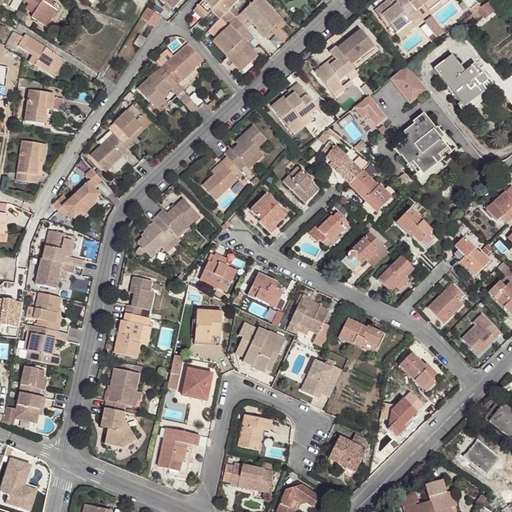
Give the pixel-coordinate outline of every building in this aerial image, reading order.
[(22,0),(23,0),(29,4),(25,9),(34,14),(31,18),(41,24),(47,15),(52,18),(57,10),(51,6),(46,3),(47,0),(22,0)] [(162,0),(172,9),(181,0),(162,0)] [(211,11),(220,20),(220,19),(228,11),(232,7),(239,0),(203,0),(196,8),(205,17),(211,11)] [(253,24),(257,28),(256,30),(264,38),(283,21),(262,0),(255,0),(239,15),(235,19),(236,19),(246,30),(253,24)] [(412,22),(409,19),(417,13),(416,11),(407,0),(394,0),(397,3),(393,6),(391,3),(388,0),(374,11),(387,27),(389,25),(397,34),(412,22)] [(407,0),(416,11),(424,4),(429,11),(440,2),(438,0),(407,0)] [(468,8),(463,2),(459,5),(464,11),(468,8)] [(478,10),(483,16),(484,19),(495,11),(488,2),(480,8),(478,10)] [(470,10),(473,14),(478,10),(480,8),(477,4),(470,10)] [(232,7),(228,11),(235,19),(239,15),(232,7)] [(196,8),(193,11),(202,20),(205,17),(196,8)] [(141,17),(154,28),(161,18),(147,9),(141,17)] [(473,14),(462,23),(466,29),(483,16),(478,10),(473,14)] [(228,11),(220,19),(226,25),(230,22),(232,24),(236,19),(235,19),(228,11)] [(409,19),(412,22),(420,16),(417,13),(409,19)] [(47,15),(41,24),(47,28),(52,18),(47,15)] [(248,60),(251,63),(258,57),(246,44),(253,38),(246,30),(236,19),(232,24),(213,42),(228,58),(238,69),(248,60)] [(434,33),(426,24),(420,29),(428,38),(434,33)] [(361,55),(362,56),(374,47),(361,30),(337,49),(349,64),(361,55)] [(32,56),(29,62),(47,74),(59,57),(25,35),(23,38),(13,32),(5,45),(15,51),(18,46),(32,56)] [(434,33),(428,38),(432,43),(438,38),(434,33)] [(140,37),(135,45),(140,49),(145,40),(140,37)] [(203,61),(188,44),(174,57),(167,50),(155,61),(160,68),(165,73),(176,85),(182,91),(195,80),(194,78),(198,74),(194,69),(203,61)] [(353,84),(351,81),(359,75),(352,68),(349,64),(337,49),(336,48),(329,53),(333,58),(336,61),(330,66),(327,63),(315,72),(335,98),(353,84)] [(349,64),(352,68),(364,59),(362,56),(361,55),(349,64)] [(459,108),(461,111),(486,91),(482,85),(488,81),(475,63),(465,71),(452,56),(434,70),(462,105),(459,108)] [(65,61),(59,57),(47,74),(54,78),(65,61)] [(233,73),(238,69),(228,58),(224,62),(233,73)] [(333,58),(327,63),(330,66),(336,61),(333,58)] [(248,60),(238,69),(241,72),(251,63),(248,60)] [(408,104),(426,91),(408,65),(390,77),(408,104)] [(160,68),(157,72),(162,77),(165,73),(160,68)] [(165,101),(164,100),(162,98),(167,93),(170,90),(176,85),(165,73),(162,77),(157,72),(138,89),(157,109),(165,101)] [(19,78),(18,87),(28,89),(28,87),(37,89),(38,82),(19,78)] [(511,84),(507,79),(501,84),(506,89),(511,84)] [(488,81),(482,85),(486,91),(493,86),(488,81)] [(303,122),(302,121),(309,115),(318,108),(298,84),(288,92),(289,93),(291,96),(286,100),(284,97),(271,107),(291,132),(303,122)] [(176,85),(170,90),(177,97),(183,92),(182,91),(176,85)] [(366,85),(361,89),(368,98),(373,94),(366,85)] [(29,91),(25,122),(44,125),(47,110),(51,111),(52,109),(61,111),(63,99),(53,98),(54,95),(29,91)] [(130,92),(124,98),(128,101),(134,96),(130,92)] [(182,102),(193,114),(198,109),(187,97),(182,102)] [(141,128),(144,131),(150,125),(133,106),(109,129),(111,131),(114,134),(116,137),(123,145),(141,128)] [(413,122),(414,124),(425,115),(423,114),(413,122)] [(303,122),(291,132),(294,136),(314,120),(309,115),(302,121),(303,122)] [(400,156),(408,166),(409,165),(413,162),(420,172),(435,160),(434,159),(448,147),(441,139),(434,130),(435,129),(425,115),(414,124),(403,133),(408,139),(396,148),(401,155),(400,156)] [(260,152),(257,149),(266,140),(253,126),(239,139),(242,142),(238,146),(232,151),(230,149),(225,154),(227,157),(240,171),(245,166),(260,152)] [(141,128),(123,145),(126,148),(144,131),(141,128)] [(434,130),(441,139),(444,137),(437,128),(435,129),(434,130)] [(328,129),(326,130),(339,140),(341,139),(328,129)] [(98,144),(100,147),(114,134),(111,131),(98,144)] [(123,157),(124,159),(131,153),(126,148),(116,137),(114,134),(100,147),(90,156),(106,173),(123,157)] [(22,142),(16,181),(36,184),(39,160),(38,160),(40,144),(22,142)] [(326,158),(331,162),(338,168),(336,170),(349,184),(362,171),(343,153),(329,142),(319,154),(326,159),(326,158)] [(47,145),(40,144),(38,160),(39,160),(44,161),(47,145)] [(452,153),(448,147),(434,159),(435,160),(420,172),(413,162),(409,165),(416,174),(414,176),(422,186),(447,166),(442,161),(452,153)] [(260,152),(245,166),(248,169),(263,155),(260,152)] [(238,180),(235,177),(241,171),(240,171),(227,157),(221,162),(224,166),(218,172),(219,173),(216,176),(215,175),(214,175),(203,186),(216,200),(238,180)] [(221,162),(211,172),(214,175),(215,175),(216,176),(219,173),(218,172),(224,166),(221,162)] [(316,186),(298,168),(283,182),(301,201),(316,186)] [(102,181),(91,170),(85,175),(96,187),(102,181)] [(241,171),(235,177),(238,180),(244,175),(241,171)] [(369,197),(381,209),(392,197),(377,183),(376,184),(363,171),(362,171),(349,184),(365,201),(369,197)] [(404,174),(397,180),(402,184),(408,179),(404,174)] [(256,178),(251,183),(255,188),(260,181),(256,178)] [(80,214),(83,217),(96,204),(93,202),(100,195),(88,183),(68,201),(63,196),(53,206),(58,212),(63,207),(68,213),(74,220),(80,214)] [(316,186),(301,201),(304,204),(319,189),(316,186)] [(500,219),(506,225),(511,219),(511,200),(504,193),(490,206),(486,210),(497,222),(500,219)] [(259,223),(269,233),(276,226),(273,223),(283,212),(266,195),(251,211),(261,221),(259,223)] [(369,197),(365,201),(377,212),(381,209),(369,197)] [(471,203),(475,207),(481,202),(478,198),(471,203)] [(199,217),(184,200),(167,215),(163,211),(157,216),(177,238),(199,217)] [(216,206),(212,210),(218,216),(222,213),(216,206)] [(63,207),(58,212),(63,217),(68,213),(63,207)] [(409,233),(420,243),(423,240),(428,245),(434,238),(430,234),(432,231),(410,209),(396,223),(408,234),(409,233)] [(283,212),(273,223),(276,226),(287,215),(283,212)] [(320,241),(326,247),(344,230),(343,228),(348,223),(338,213),(333,218),(331,217),(331,218),(318,230),(324,236),(320,240),(320,241)] [(143,231),(145,233),(141,236),(143,238),(137,244),(150,258),(161,248),(163,250),(177,238),(157,216),(152,221),(154,223),(156,226),(153,228),(151,225),(150,226),(150,225),(143,231)] [(329,216),(309,235),(317,243),(320,241),(320,240),(324,236),(318,230),(331,218),(329,216)] [(227,221),(223,226),(226,230),(231,224),(227,221)] [(49,232),(42,260),(74,267),(81,268),(83,261),(69,258),(67,257),(71,238),(65,237),(65,235),(49,232)] [(361,264),(361,265),(366,260),(369,257),(367,256),(374,249),(377,252),(383,246),(370,233),(348,254),(347,255),(347,256),(347,258),(349,260),(351,261),(353,261),(355,260),(356,259),(361,264)] [(163,250),(166,254),(180,241),(177,238),(163,250)] [(466,268),(475,277),(490,262),(481,253),(480,254),(464,238),(455,247),(471,263),(466,268)] [(369,257),(366,260),(373,269),(389,253),(383,246),(377,252),(374,249),(367,256),(369,257)] [(454,257),(465,269),(466,268),(471,263),(455,247),(454,257)] [(212,255),(200,280),(227,293),(237,272),(224,266),(227,260),(215,254),(214,256),(212,255)] [(347,256),(347,255),(343,260),(354,271),(361,264),(356,259),(355,260),(353,261),(351,261),(349,260),(347,258),(347,256)] [(414,269),(402,257),(378,280),(390,293),(396,288),(406,277),(414,269)] [(41,260),(36,285),(56,290),(58,279),(63,280),(65,272),(67,273),(73,274),(74,267),(42,260),(41,260)] [(258,275),(247,296),(270,306),(274,297),(280,300),(283,292),(275,288),(271,286),(273,282),(258,275)] [(406,277),(396,288),(399,291),(410,280),(406,277)] [(133,278),(131,288),(135,289),(134,294),(131,307),(127,306),(125,314),(139,317),(141,310),(150,312),(154,293),(149,292),(152,282),(133,278)] [(494,298),(511,316),(511,315),(511,285),(509,283),(505,288),(499,282),(488,293),(494,299),(494,298)] [(464,303),(459,299),(463,295),(452,285),(428,308),(443,324),(464,303)] [(190,290),(187,303),(199,306),(201,292),(190,290)] [(36,309),(34,319),(38,320),(36,328),(58,332),(60,325),(55,324),(58,310),(61,298),(39,294),(36,309)] [(300,295),(291,314),(294,315),(303,296),(300,295)] [(294,315),(290,323),(296,326),(297,323),(310,330),(309,331),(317,335),(312,344),(322,348),(332,328),(323,324),(329,311),(320,307),(310,302),(311,300),(303,296),(294,315)] [(274,297),(270,306),(275,309),(280,300),(274,297)] [(26,317),(34,319),(36,309),(29,307),(26,317)] [(197,311),(195,342),(211,343),(211,334),(221,335),(222,313),(197,311)] [(121,321),(114,353),(137,358),(140,343),(139,343),(143,326),(148,327),(150,319),(139,317),(125,314),(124,322),(121,321)] [(485,342),(488,345),(495,339),(486,330),(491,324),(482,315),(474,322),(477,325),(463,340),(475,352),(485,342)] [(347,320),(338,339),(353,346),(353,344),(362,348),(365,341),(376,346),(382,334),(367,327),(366,329),(347,320)] [(290,323),(287,330),(292,332),(296,326),(290,323)] [(245,324),(243,328),(256,334),(258,330),(245,324)] [(24,351),(18,349),(16,357),(58,366),(60,358),(52,356),(55,340),(66,342),(68,334),(58,332),(36,328),(26,325),(25,330),(29,331),(24,351)] [(140,343),(147,345),(151,328),(148,327),(143,326),(139,343),(140,343)] [(243,328),(239,336),(243,338),(237,351),(246,356),(244,359),(243,362),(253,367),(253,368),(264,373),(265,370),(274,351),(279,354),(286,340),(269,332),(269,334),(258,329),(258,330),(256,334),(243,328)] [(195,342),(194,345),(220,346),(221,335),(211,334),(211,343),(195,342)] [(485,342),(475,352),(478,356),(488,345),(485,342)] [(274,351),(265,370),(271,372),(279,354),(274,351)] [(399,366),(422,389),(431,380),(436,375),(428,367),(426,369),(424,366),(411,354),(399,366)] [(176,356),(168,385),(175,387),(183,358),(176,356)] [(315,362),(302,391),(316,398),(317,393),(320,394),(330,399),(342,371),(326,364),(325,366),(315,362)] [(24,367),(18,393),(19,393),(38,397),(40,389),(42,379),(44,371),(24,367)] [(106,401),(104,409),(124,413),(125,405),(132,407),(136,392),(139,374),(114,369),(111,386),(107,402),(106,401)] [(188,370),(182,396),(207,402),(212,375),(188,370)] [(431,380),(422,389),(426,393),(435,384),(431,380)] [(144,394),(136,392),(132,407),(141,409),(144,394)] [(13,427),(15,419),(35,423),(37,415),(41,398),(38,397),(19,393),(16,409),(6,407),(5,414),(2,423),(13,427)] [(401,397),(393,404),(392,411),(404,399),(401,397)] [(392,411),(388,430),(396,438),(403,431),(400,429),(404,425),(417,413),(404,399),(392,411)] [(511,434),(511,411),(503,405),(489,422),(509,438),(511,434)] [(104,409),(101,428),(108,429),(105,445),(123,449),(136,440),(124,421),(126,414),(124,413),(104,409)] [(245,416),(238,447),(258,451),(261,442),(263,442),(265,431),(269,432),(272,421),(245,416)] [(166,429),(158,467),(180,472),(185,444),(197,447),(200,436),(166,429)] [(339,437),(331,455),(358,468),(367,450),(368,441),(355,435),(351,443),(339,437)] [(459,450),(466,455),(476,442),(469,437),(459,450)] [(500,459),(477,441),(476,442),(466,455),(464,457),(486,476),(500,459)] [(7,446),(4,455),(9,457),(12,448),(7,446)] [(32,466),(35,459),(15,450),(12,457),(32,466)] [(331,455),(328,459),(355,473),(358,468),(331,455)] [(486,476),(491,480),(505,463),(500,459),(486,476)] [(11,460),(9,464),(30,470),(31,466),(11,460)] [(234,464),(234,467),(231,483),(230,485),(255,491),(255,489),(269,492),(275,465),(262,463),(261,470),(234,464)] [(9,464),(0,492),(0,493),(8,496),(5,504),(25,510),(29,497),(26,496),(28,489),(24,488),(30,470),(9,464)] [(227,465),(223,481),(231,483),(234,467),(227,465)] [(400,501),(402,508),(398,510),(398,511),(450,511),(450,508),(457,506),(453,491),(446,493),(442,481),(425,486),(430,502),(415,507),(414,504),(419,503),(414,489),(413,489),(400,501)] [(285,491),(276,511),(296,511),(300,504),(305,503),(313,507),(320,498),(301,486),(286,491),(285,491)] [(36,492),(28,489),(26,496),(29,497),(25,510),(30,511),(36,492)] [(476,504),(481,507),(482,505),(487,499),(481,495),(476,504)]
